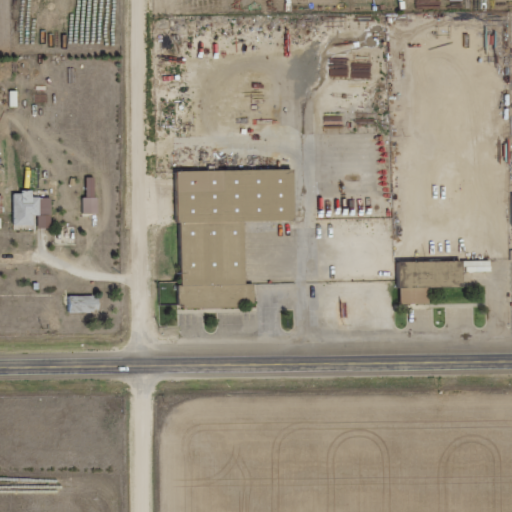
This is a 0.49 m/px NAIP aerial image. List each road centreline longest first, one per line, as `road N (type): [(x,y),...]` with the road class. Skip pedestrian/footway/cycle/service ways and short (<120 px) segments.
road 1 (primary): [(0,367),(511,361)]
road 2 (residential): [(148,366),(144,0)]
road 3 (residential): [(148,511),(148,366)]
